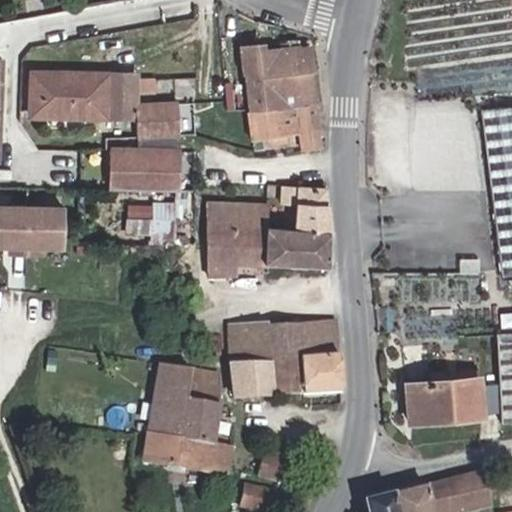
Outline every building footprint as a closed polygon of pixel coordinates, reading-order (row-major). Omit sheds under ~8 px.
[(248,110),(317,102),(310,46),(299,47),(298,39),(241,46),(242,73),(248,110)] [(30,117),(106,118),(108,75),(31,73),(30,117)] [(139,76),(108,75),(106,118),(106,148),(109,149),(177,151),(178,138),(136,136),(138,106),(139,76)] [(303,149),(321,148),(317,102),(248,110),(254,139),(300,132),(303,149)] [(136,136),(178,138),(178,118),(178,107),(138,106),(136,136)] [(511,331),(496,332),(501,422),(511,421),(511,106),(481,109),(502,275),(511,274),(511,331)] [(107,190),(176,192),(177,151),(109,149),(107,190)] [(291,232),(330,235),(325,189),(280,185),(280,205),(291,205),(291,232)] [(132,201),(129,227),(172,231),(174,205),(132,201)] [(236,263),(263,263),(264,230),(265,201),(208,201),(207,275),(235,275),(236,263)] [(40,247),(63,247),(63,204),(0,202),(0,246),(10,247),(10,257),(40,257),(40,247)] [(263,263),(327,267),(330,235),(291,232),(264,230),(263,263)] [(168,308),(201,306),(197,244),(164,246),(168,308)] [(300,358),(338,355),(336,319),(298,322),(300,358)] [(270,360),(300,358),(298,322),(267,325),(270,360)] [(229,364),(270,360),(267,325),(228,327),(229,364)] [(302,395),(340,392),(338,355),(300,358),(302,395)] [(273,397),(302,395),(300,358),(270,360),(273,397)] [(234,399),(273,397),(270,360),(229,364),(234,399)] [(212,444),(218,406),(219,375),(162,365),(150,434),(212,444)] [(407,423),(482,417),(478,375),(404,381),(407,423)] [(228,472),(229,470),(233,448),(212,444),(150,434),(146,458),(228,472)] [(259,477),(290,486),(297,462),(268,454),(259,477)] [(480,511),(491,510),(484,470),(361,502),(363,511),(480,511)] [(240,506),(264,511),(272,511),(277,492),(246,485),(240,506)]
